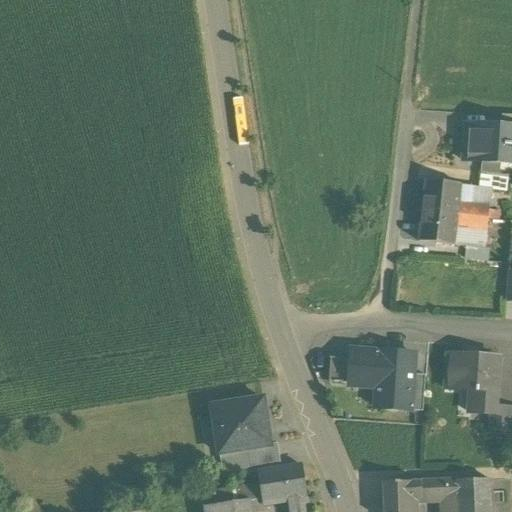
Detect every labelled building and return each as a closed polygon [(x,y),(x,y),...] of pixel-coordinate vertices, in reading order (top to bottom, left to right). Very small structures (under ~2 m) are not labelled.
[(511,117),(502,117),(501,127),(511,128),(511,117)] [(511,128),(501,127),(466,125),(463,162),(502,164),(503,150),(511,150),(511,128)] [(507,177),(481,174),(480,188),(492,190),(505,191),(507,177)] [(461,186),(426,182),(422,212),(457,216),(459,204),(461,186)] [(480,188),(461,186),(459,204),(490,208),(492,190),(480,188)] [(490,208),(459,204),(457,216),(488,220),(489,211),(490,208)] [(499,212),(489,211),(488,220),(498,220),(499,212)] [(457,216),(422,212),(419,242),(454,246),(456,228),(457,216)] [(488,220),(457,216),(456,228),(487,232),(487,231),(488,220)] [(498,220),(488,220),(487,231),(500,232),(502,221),(498,220)] [(487,232),(456,228),(454,246),(466,247),(485,249),(487,232)] [(485,249),(466,247),(465,260),(488,263),(490,250),(485,249)] [(376,409),(410,411),(412,377),(414,357),(356,353),(355,363),(354,385),(354,389),(378,390),(376,409)] [(476,361),(447,359),(445,387),(474,388),(472,414),(492,415),(494,415),(494,407),(497,359),(476,358),(476,361)] [(330,384),(354,385),(355,363),(331,361),(330,384)] [(412,377),(410,411),(423,412),(425,378),(412,377)] [(263,400),(212,408),(219,456),(271,448),(270,446),(263,400)] [(511,407),(494,407),(494,415),(492,415),(490,432),(511,432),(511,407)] [(271,448),(219,456),(223,479),(259,474),(281,470),(277,445),(270,446),(271,448)] [(281,470),(259,474),(261,487),(217,494),(219,507),(250,502),(250,503),(265,501),(266,504),(290,500),(291,511),(308,511),(302,467),(281,470)] [(491,511),(489,481),(456,482),(456,502),(456,511),(491,511)] [(456,482),(438,483),(438,500),(451,499),(456,499),(456,482)] [(438,483),(421,484),(422,500),(438,500),(438,483)] [(421,484),(383,485),(384,511),(412,511),(412,500),(422,500),(421,484)] [(219,507),(208,509),(208,511),(251,511),(250,503),(250,502),(219,507)] [(144,511),(143,503),(114,508),(114,511),(144,511)]
